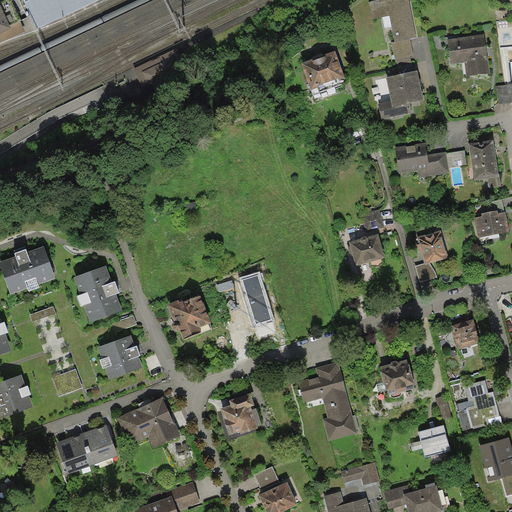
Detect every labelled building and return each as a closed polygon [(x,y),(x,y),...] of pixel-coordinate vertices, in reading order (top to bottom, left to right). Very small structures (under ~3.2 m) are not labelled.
[(0,42),(25,31),(20,21),(21,20),(11,0),(4,0),(0,2),(0,42)] [(29,0),(25,2),(37,29),(98,0),(29,0)] [(409,0),(378,0),(369,2),(372,19),(390,15),(395,42),(410,39),(417,37),(409,0)] [(485,34),(447,39),(451,64),(465,62),(466,76),(490,73),(485,34)] [(395,42),(392,42),(395,58),(410,55),(414,55),(410,39),(395,42)] [(335,51),(301,63),(311,90),(318,87),(317,85),(338,78),(339,79),(345,77),(335,51)] [(413,71),(410,55),(395,58),(398,74),(413,71)] [(172,59),(141,74),(147,85),(150,84),(154,92),(177,81),(173,73),(177,71),(172,59)] [(398,74),(386,77),(391,101),(378,103),(382,119),(412,112),(410,103),(424,100),(420,82),(417,70),(413,71),(398,74)] [(511,83),(497,86),(499,104),(511,102),(511,83)] [(493,140),(469,144),(474,180),(488,178),(489,188),(501,186),(500,173),(498,173),(495,150),(493,140)] [(426,142),(395,147),(399,173),(417,170),(418,178),(449,173),(448,167),(446,153),(446,152),(427,154),(426,142)] [(464,150),(446,153),(448,167),(467,164),(464,150)] [(486,202),(488,212),(498,210),(504,209),(502,199),(486,202)] [(380,209),(361,215),(367,232),(385,227),(380,209)] [(488,212),(482,213),(482,216),(475,217),(478,237),(509,231),(506,211),(498,213),(498,210),(488,212)] [(440,230),(417,236),(420,248),(424,263),(425,265),(430,263),(448,258),(440,230)] [(361,239),(349,242),(356,266),(385,257),(379,234),(368,237),(365,236),(362,236),(361,239)] [(0,261),(0,266),(10,294),(28,288),(26,281),(36,278),(38,284),(55,278),(44,246),(27,252),(26,249),(21,252),(15,254),(16,256),(0,261)] [(425,265),(424,263),(416,266),(420,283),(437,278),(436,272),(430,263),(425,265)] [(106,265),(74,277),(81,295),(87,292),(91,302),(84,305),(91,323),(123,311),(117,294),(119,293),(117,287),(115,281),(113,282),(106,265)] [(258,275),(242,280),(256,324),(271,319),(258,275)] [(233,280),(216,284),(218,292),(235,287),(233,280)] [(179,300),(167,304),(174,321),(172,322),(172,325),(174,330),(178,331),(180,331),(184,340),(212,328),(210,323),(211,323),(199,295),(183,302),(182,300),(179,301),(179,300)] [(53,306),(30,315),(32,322),(56,313),(53,306)] [(0,317),(0,354),(12,350),(6,333),(0,335),(0,323),(2,323),(0,317)] [(473,319),(451,326),(458,350),(480,343),(473,319)] [(131,335),(98,347),(102,359),(109,356),(112,365),(105,367),(109,379),(143,367),(139,356),(141,355),(139,350),(137,346),(136,346),(131,335)] [(408,364),(407,359),(398,361),(395,360),(393,361),(391,363),(381,366),(382,371),(381,371),(384,382),(386,389),(386,391),(388,390),(389,395),(391,394),(401,391),(414,388),(413,383),(414,383),(409,364),(408,364)] [(339,362),(316,368),(318,376),(299,381),(304,402),(322,398),(328,418),(323,419),(329,440),(357,433),(356,429),(359,428),(356,415),(352,416),(339,362)] [(82,387),(76,370),(53,378),(59,396),(82,387)] [(21,374),(0,382),(0,417),(0,419),(33,407),(29,395),(22,397),(19,389),(26,386),(21,374)] [(485,380),(465,386),(469,401),(458,404),(459,410),(458,411),(463,430),(473,428),(473,429),(489,425),(488,419),(500,416),(493,391),(489,393),(485,380)] [(386,389),(384,382),(377,384),(379,391),(386,389)] [(250,393),(229,400),(231,405),(220,409),(229,435),(240,432),(241,434),(258,428),(258,426),(252,409),(251,406),(255,405),(250,393)] [(446,395),(435,398),(441,420),(452,417),(446,395)] [(181,436),(163,397),(117,418),(130,446),(148,437),(153,449),(181,436)] [(256,408),(252,409),(258,426),(262,424),(256,408)] [(87,431),(81,433),(92,465),(118,455),(106,424),(87,431)] [(444,425),(418,432),(425,457),(451,450),(444,425)] [(67,474),(92,465),(81,433),(64,439),(56,443),(67,474)] [(511,447),(509,437),(478,445),(488,482),(501,479),(511,475),(511,447)] [(422,448),(420,441),(411,443),(413,451),(422,448)] [(375,462),(341,471),(344,483),(361,478),(363,485),(380,480),(375,462)] [(272,466),(254,474),(261,489),(279,481),(272,466)] [(511,475),(501,479),(506,496),(511,494),(511,475)] [(169,490),(172,496),(177,509),(200,501),(193,481),(169,490)] [(287,482),(259,495),(266,511),(280,511),(297,504),(287,482)] [(437,486),(403,495),(406,505),(407,511),(442,511),(444,511),(437,486)] [(384,492),(389,510),(406,505),(403,495),(401,487),(384,492)] [(341,491),(324,496),(328,511),(370,511),(367,498),(344,504),(341,491)] [(172,496),(135,509),(135,511),(177,511),(177,509),(172,496)]
